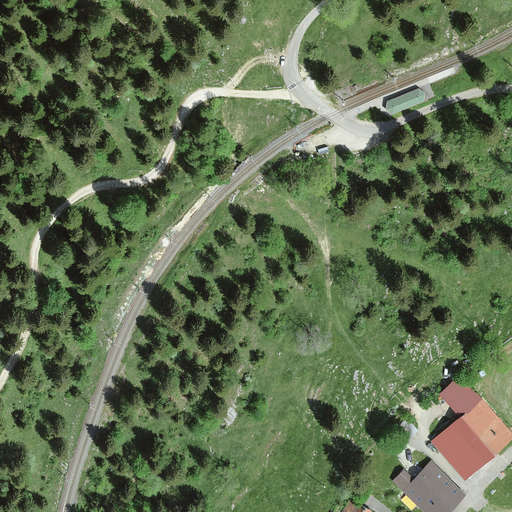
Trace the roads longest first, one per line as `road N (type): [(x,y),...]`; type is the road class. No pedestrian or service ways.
road 1 (track): [(0,384),(35,312),(36,239),(61,208),(93,185),(150,180),(163,168),(192,99),(296,84)]
road 2 (unclassified): [(511,87),(476,90),(381,129),(346,127),(291,72),(305,23),(330,0)]
